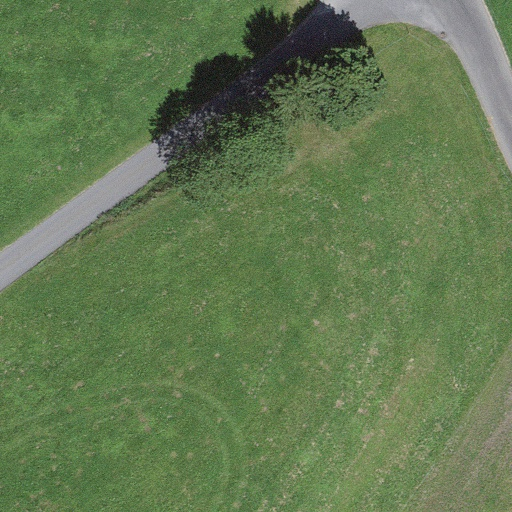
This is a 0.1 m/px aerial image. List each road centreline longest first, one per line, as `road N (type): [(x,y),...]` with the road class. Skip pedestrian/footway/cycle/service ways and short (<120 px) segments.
road 1 (unclassified): [(0,278),(363,0)]
road 2 (unclassified): [(451,0),(511,134)]
